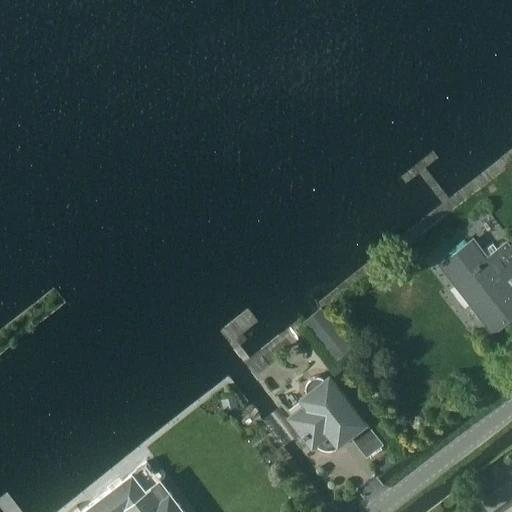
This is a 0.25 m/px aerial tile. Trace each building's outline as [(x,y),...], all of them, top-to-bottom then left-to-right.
[(511,245),(510,247),(506,242),(498,249),(493,242),(482,250),(473,239),(442,263),(493,330),(511,314),(511,288),(505,279),(511,273),(511,245)] [(320,306),(303,321),(335,361),(353,346),(320,306)] [(350,430),(362,420),(329,377),(325,380),(322,378),(318,377),(314,377),(311,378),(310,379),(308,382),(307,385),(307,389),(309,392),(305,396),(309,401),(293,414),(305,430),(304,431),(306,434),(307,433),(313,440),(314,439),(317,442),(319,445),(323,447),(327,448),(331,448),(334,447),(338,445),(341,442),(342,443),(343,443),(333,430),(344,422),(350,430)] [(185,511),(146,461),(130,473),(80,511),(81,511),(185,511)] [(511,511),(511,497),(493,511),(511,511)]
